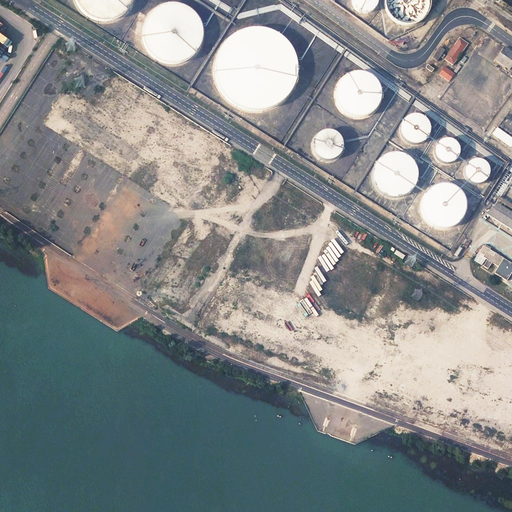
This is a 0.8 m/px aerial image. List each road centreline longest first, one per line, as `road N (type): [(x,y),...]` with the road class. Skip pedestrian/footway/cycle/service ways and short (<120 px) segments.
road 1 (unknown): [(0,212),(165,324),(252,367),(511,460)]
road 2 (unknown): [(511,155),(435,100),(410,65)]
